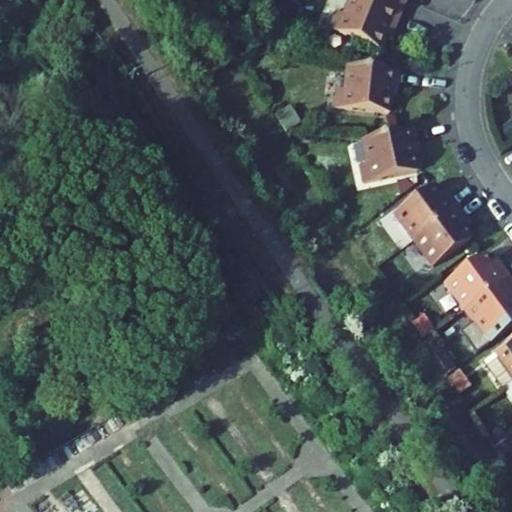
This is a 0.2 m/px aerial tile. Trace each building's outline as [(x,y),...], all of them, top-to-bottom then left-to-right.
[(395,28),(406,1),(404,0),(373,0),(373,2),(368,0),(350,0),(344,16),(338,13),(331,30),(380,51),(386,36),(390,26),(395,28)] [(390,26),(386,36),(391,38),(395,28),(390,26)] [(397,89),(399,73),(348,67),(345,92),(338,91),(336,109),(389,115),(391,99),(392,89),(397,89)] [(287,131),(299,123),(290,108),(277,116),(287,131)] [(511,125),(510,123),(497,132),(504,142),(511,136),(511,125)] [(416,146),(413,131),(363,141),(368,165),(361,167),(365,184),(417,173),(414,158),(412,147),(416,146)] [(414,242),(458,210),(449,197),(443,202),(439,197),(432,187),(394,215),(414,242)] [(439,197),(443,202),(449,197),(445,193),(439,197)] [(332,204),(340,217),(349,212),(341,198),(332,204)] [(466,222),(458,210),(414,242),(433,268),(471,241),(464,231),(461,226),(466,222)] [(466,222),(461,226),(464,231),(470,227),(466,222)] [(464,311),(508,279),(499,267),(494,271),(490,266),(483,256),(445,284),(464,311)] [(490,266),(494,271),(499,267),(496,262),(490,266)] [(511,294),(511,284),(508,279),(464,311),(484,338),(511,317),(511,296),(511,295),(511,294)] [(423,338),(433,331),(423,317),(413,324),(423,338)] [(511,382),(511,341),(483,363),(503,390),(511,382)] [(447,371),(456,364),(449,354),(440,361),(447,371)] [(459,394),(468,388),(458,373),(448,379),(459,394)] [(511,402),(511,382),(503,390),(511,402)] [(494,448),(507,439),(500,428),(487,437),(494,448)] [(511,449),(511,445),(508,440),(495,449),(501,458),(511,449)]
